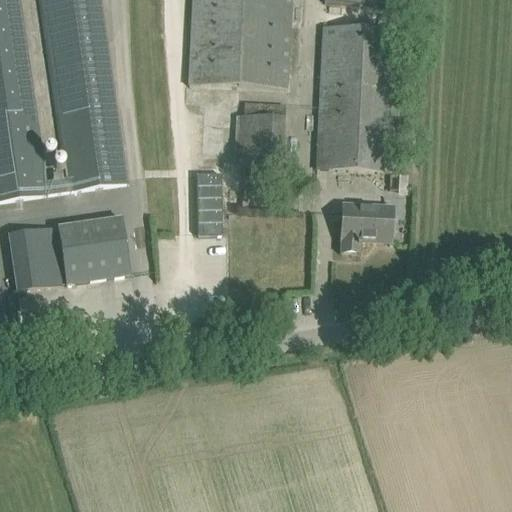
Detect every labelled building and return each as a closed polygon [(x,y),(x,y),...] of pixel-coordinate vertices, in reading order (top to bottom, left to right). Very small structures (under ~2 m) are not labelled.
[(0,0),(0,205),(59,197),(56,182),(45,183),(18,0),(0,0)] [(41,0),(68,180),(56,182),(59,197),(126,187),(98,0),(41,0)] [(192,0),(189,89),(287,93),(290,0),(192,0)] [(324,0),(324,6),(374,8),(374,0),(324,0)] [(315,170),(394,174),(401,34),(322,30),(315,170)] [(244,103),(243,119),(236,118),(234,167),(284,169),(286,121),(284,120),(285,107),(244,103)] [(220,177),(196,178),(197,239),(222,239),(220,177)] [(342,208),(341,224),(340,244),(342,244),(341,256),(358,256),(358,249),(360,249),(360,245),(391,246),(392,210),(342,208)] [(57,232),(65,288),(130,278),(122,222),(57,232)] [(8,238),(17,295),(60,289),(51,232),(8,238)]
